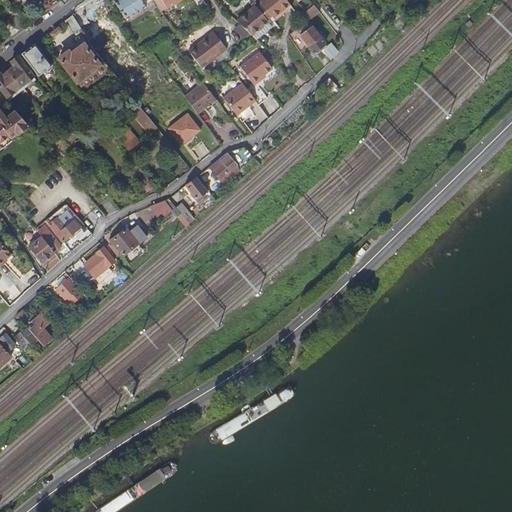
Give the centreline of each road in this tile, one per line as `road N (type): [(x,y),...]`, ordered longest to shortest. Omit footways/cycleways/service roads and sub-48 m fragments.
road 1 (secondary): [(27,511),(305,321),(511,122)]
road 2 (residential): [(0,323),(107,222),(257,136),(379,22)]
